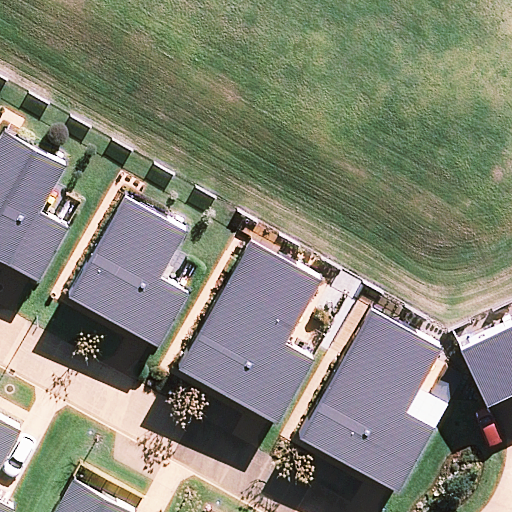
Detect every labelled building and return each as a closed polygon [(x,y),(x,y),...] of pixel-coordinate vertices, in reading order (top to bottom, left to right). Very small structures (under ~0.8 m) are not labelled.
[(68,158),(9,124),(0,139),(0,255),(36,275),(67,220),(41,205),(68,158)] [(189,224),(130,191),(71,294),(157,342),(188,287),(162,272),(189,224)] [(319,278),(252,240),(182,363),(275,416),(310,354),(284,340),(319,278)] [(440,349),(373,311),(302,434),(396,487),(431,425),(405,410),(440,349)] [(511,321),(459,346),(487,405),(511,393),(511,321)] [(0,475),(25,430),(0,416),(0,511),(15,511),(18,508),(0,498),(0,475)] [(136,511),(137,511),(74,475),(52,511),(136,511)]
